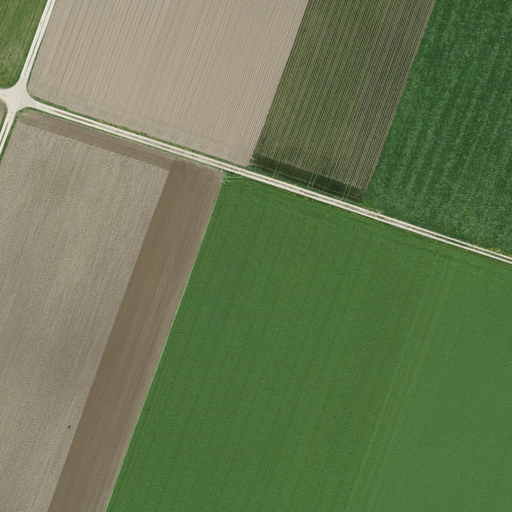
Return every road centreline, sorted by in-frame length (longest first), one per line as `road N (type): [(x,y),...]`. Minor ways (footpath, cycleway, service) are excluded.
road 1 (track): [(0,93),(511,261)]
road 2 (track): [(52,0),(0,142)]
